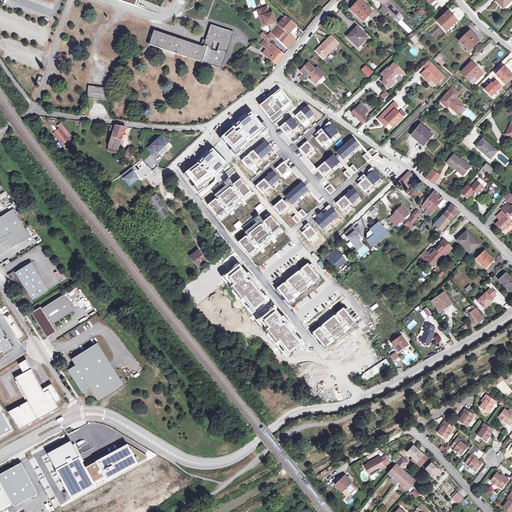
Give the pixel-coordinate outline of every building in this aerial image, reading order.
[(360,0),(351,10),(363,21),(372,11),(360,0)] [(378,0),(384,5),(381,9),(379,11),(384,16),(389,11),(391,12),(391,11),(396,16),(402,10),(397,6),(397,5),(392,0),(378,0)] [(297,25),(286,16),(278,24),(277,22),(276,22),(273,12),(270,14),(268,7),(257,10),(260,17),(263,16),(266,26),(269,25),(271,32),(288,48),(295,40),(289,34),(297,25)] [(420,17),(425,13),(421,9),(416,13),(420,17)] [(437,22),(446,31),(456,22),(447,12),(437,22)] [(222,68),(234,32),(211,25),(204,47),(155,31),(150,45),(222,69),(222,68)] [(348,37),(352,41),(353,40),(359,46),(367,38),(357,28),(348,37)] [(469,50),(479,40),(470,31),(459,41),(469,50)] [(414,42),(416,40),(417,38),(414,36),(412,33),(408,37),(410,39),(414,42)] [(331,36),(325,42),(326,44),(322,48),(320,47),(316,51),(319,55),(321,53),(325,56),(338,43),(331,36)] [(278,65),(285,55),(273,46),(265,39),(261,44),(263,45),(267,49),(263,54),(278,65)] [(416,40),(414,42),(422,49),(424,46),(416,40)] [(284,54),(288,50),(279,42),(276,45),(284,54)] [(439,61),(444,57),(440,53),(435,58),(439,61)] [(428,61),(423,65),(427,69),(421,75),(425,79),(428,76),(431,80),(436,85),(444,77),(428,61)] [(319,73),(321,71),(317,67),(315,69),(308,63),(301,71),(308,78),(310,75),(312,77),(311,79),(316,84),(323,76),(319,73)] [(396,74),(401,70),(394,63),(389,68),(388,67),(381,74),(386,79),(382,82),(388,88),(395,82),(392,79),(396,74)] [(473,84),(483,74),(471,63),(461,72),(473,84)] [(501,63),(492,72),(496,75),(505,66),(501,63)] [(362,70),(369,77),(372,73),(365,66),(362,70)] [(506,84),(511,79),(509,77),(511,74),(504,67),(497,75),(506,84)] [(301,73),(296,77),(301,83),(306,79),(301,73)] [(89,87),(88,98),(109,101),(111,90),(89,87)] [(447,108),(449,106),(458,114),(464,106),(455,99),(459,94),(452,88),(441,102),(447,108)] [(254,102),(266,93),(263,89),(251,98),(254,102)] [(280,89),(259,106),(269,119),(281,110),(291,102),(280,89)] [(491,103),(489,101),(486,104),(484,106),(487,109),(490,106),(491,108),(498,100),(496,98),(491,103)] [(386,119),(389,123),(393,126),(402,117),(395,110),(398,107),(394,103),(378,119),(382,123),(386,119)] [(351,113),(362,123),(366,119),(363,115),(367,111),(360,104),(351,113)] [(307,106),(301,111),(308,119),(314,115),(307,106)] [(284,113),(281,110),(269,119),(272,122),(284,113)] [(354,126),(358,123),(349,110),(345,113),(354,126)] [(301,111),(295,116),(302,125),(308,119),(301,111)] [(252,112),(222,137),(227,142),(233,149),(236,153),(240,149),(242,147),(240,145),(246,140),(248,138),(254,133),(256,136),(265,128),(252,112)] [(291,117),(286,122),(293,131),(299,126),(291,117)] [(286,122),(280,127),(287,136),(293,131),(286,122)] [(328,128),(324,132),(330,140),(339,133),(329,122),(325,125),(328,128)] [(68,138),(70,136),(61,123),(58,125),(60,128),(54,133),(67,149),(73,144),(70,140),(68,138)] [(412,136),(416,139),(418,138),(425,144),(433,135),(421,125),(412,136)] [(112,148),(117,149),(118,150),(126,127),(116,126),(115,127),(112,126),(110,130),(114,132),(108,148),(111,149),(112,148)] [(320,135),(315,139),(322,147),(330,140),(324,132),(321,129),(317,132),(320,135)] [(162,135),(148,148),(152,153),(156,150),(158,152),(169,142),(162,135)] [(353,138),(345,145),(351,153),(360,146),(353,138)] [(490,159),(497,151),(483,139),(476,147),(490,159)] [(265,141),(260,146),(267,155),(273,149),(265,141)] [(307,141),(299,149),(306,157),(314,149),(307,141)] [(345,145),(336,153),(343,160),(351,153),(345,145)] [(260,146),(254,151),(261,159),(261,160),(267,155),(260,146)] [(372,148),(368,152),(373,158),(378,153),(372,148)] [(199,163),(186,173),(190,178),(193,183),(198,189),(202,187),(214,177),(223,168),(227,164),(213,149),(201,162),(199,163)] [(253,150),(247,155),(255,164),(261,159),(253,150)] [(366,153),(363,156),(368,162),(371,159),(366,153)] [(255,164),(247,155),(242,160),(249,169),(255,164)] [(333,155),(325,162),(332,170),(340,163),(333,155)] [(456,168),(464,174),(466,173),(470,167),(471,167),(461,159),(460,160),(454,155),(447,163),(455,170),(455,169),(456,168)] [(284,162),(276,169),(282,177),(291,170),(284,162)] [(325,162),(317,169),(324,177),(332,170),(325,162)] [(484,170),(485,169),(490,173),(493,169),(486,164),(483,167),(481,168),(484,170)] [(353,165),(350,168),(354,174),(358,171),(353,165)] [(135,170),(132,166),(121,175),(130,185),(139,178),(133,171),(135,170)] [(370,173),(366,177),(373,185),(381,178),(372,168),(368,171),(370,173)] [(347,170),(344,173),(349,179),(352,176),(347,170)] [(433,183),(437,178),(440,176),(433,170),(427,177),(433,183)] [(273,171),(264,179),(271,187),(280,179),(273,171)] [(404,190),(409,184),(406,181),(412,175),(409,172),(397,184),(404,190)] [(362,181),(358,184),(365,192),(373,185),(366,177),(364,175),(360,178),(362,181)] [(214,200),(208,205),(219,218),(226,212),(223,208),(226,206),(228,209),(240,199),(238,196),(240,194),(243,197),(251,191),(241,179),(234,184),(217,198),(218,199),(216,200),(215,201),(214,200)] [(234,184),(229,179),(224,183),(226,186),(213,197),(216,200),(218,199),(217,198),(234,184)] [(263,194),(271,187),(264,179),(256,186),(263,194)] [(302,182),(294,189),(300,197),(309,190),(302,182)] [(468,199),(474,191),(479,195),(484,189),(476,182),(474,185),(471,183),(468,186),(467,186),(461,193),(468,199)] [(198,189),(193,183),(191,184),(198,193),(203,189),(202,187),(198,189)] [(330,184),(325,189),(330,195),(335,190),(330,184)] [(353,189),(345,196),(352,204),(360,197),(353,189)] [(292,190),(284,198),(290,206),(299,198),(292,190)] [(428,199),(422,206),(426,210),(431,214),(443,199),(434,191),(428,199)] [(8,199),(4,192),(0,194),(0,201),(1,203),(8,199)] [(152,205),(151,206),(152,207),(153,207),(156,211),(154,212),(160,221),(168,214),(162,207),(164,205),(156,195),(149,201),(152,205)] [(345,196),(336,203),(343,211),(352,204),(345,196)] [(419,203),(422,206),(428,199),(424,197),(419,203)] [(282,199),(274,207),(280,214),(289,207),(282,199)] [(501,220),(496,225),(502,231),(506,228),(507,228),(511,224),(508,221),(510,219),(509,217),(511,215),(511,216),(511,206),(510,208),(507,204),(501,210),(502,211),(497,216),(501,220)] [(437,228),(435,230),(439,234),(442,231),(441,231),(444,227),(453,216),(458,211),(451,205),(443,216),(433,225),(437,228)] [(408,214),(401,207),(397,210),(399,211),(390,219),(396,225),(408,214)] [(331,208),(323,215),(330,223),(338,216),(331,208)] [(0,245),(8,241),(12,248),(20,243),(13,231),(23,225),(13,209),(0,217),(0,245)] [(302,210),(299,212),(303,218),(307,215),(302,210)] [(418,229),(414,225),(413,227),(411,225),(416,219),(415,218),(419,214),(416,211),(412,214),(413,216),(404,225),(414,234),(418,229)] [(319,218),(315,222),(322,230),(330,223),(321,212),(317,216),(319,218)] [(296,215),(292,218),(297,223),(300,221),(296,215)] [(245,238),(239,242),(249,255),(256,249),(253,245),(256,243),(258,246),(270,236),(268,233),(270,231),(274,234),(281,228),(271,216),(264,222),(247,236),(248,237),(246,238),(245,238)] [(247,236),(264,222),(259,216),(254,220),(256,223),(243,234),(246,238),(248,237),(247,236)] [(379,223),(382,227),(384,226),(386,228),(389,225),(383,219),(379,223)] [(307,229),(302,233),(310,241),(317,234),(308,223),(305,227),(307,229)] [(375,226),(371,230),(367,234),(367,239),(373,246),(388,233),(382,227),(379,223),(375,226)] [(23,225),(13,231),(20,243),(30,236),(23,225)] [(356,231),(352,226),(345,233),(348,236),(347,238),(355,247),(360,243),(358,241),(359,241),(359,238),(357,236),(354,232),(356,231)] [(473,240),(474,239),(466,232),(457,240),(469,253),(477,245),(473,240)] [(430,253),(429,251),(427,253),(425,250),(420,255),(422,257),(422,258),(424,258),(425,263),(429,262),(430,265),(432,264),(434,263),(435,262),(437,261),(439,262),(452,249),(443,240),(433,250),(430,253)] [(340,258),(341,256),(334,250),(326,257),(337,269),(344,262),(340,258)] [(476,259),(486,269),(491,264),(490,263),(493,260),(485,251),(476,259)] [(198,266),(205,261),(199,252),(192,257),(198,266)] [(49,290),(31,263),(15,273),(14,272),(11,274),(14,278),(10,280),(26,305),(49,290)] [(308,263),(277,288),(288,301),(318,275),(308,263)] [(251,312),(267,300),(240,265),(224,278),(231,287),(230,288),(241,301),(242,300),(251,312)] [(499,280),(510,292),(511,290),(511,280),(506,273),(499,280)] [(490,290),(477,301),(484,309),(493,300),(492,299),(494,298),(496,296),(490,290)] [(432,301),(439,312),(445,308),(451,304),(444,293),(432,301)] [(59,298),(70,314),(73,312),(63,295),(59,298)] [(70,314),(59,298),(42,309),(41,307),(32,313),(47,338),(56,332),(52,325),(70,314)] [(302,343),(274,308),(258,321),(266,330),(265,331),(275,344),(276,343),(286,356),(302,343)] [(342,308),(310,331),(322,347),(353,323),(342,308)] [(483,319),(476,309),(470,313),(476,321),(478,323),(483,319)] [(425,329),(426,329),(421,341),(429,345),(433,336),(435,333),(433,332),(435,328),(427,324),(425,329)] [(0,350),(1,350),(3,355),(13,348),(0,327),(0,350)] [(396,350),(398,352),(402,349),(403,351),(409,347),(402,336),(399,337),(397,334),(391,338),(394,341),(391,343),(396,350)] [(76,366),(68,371),(81,390),(88,385),(89,386),(98,401),(100,402),(124,386),(98,343),(72,360),(76,366)] [(395,352),(390,356),(393,361),(399,357),(395,352)] [(19,365),(24,373),(32,369),(27,360),(19,365)] [(8,412),(19,429),(59,408),(56,403),(62,399),(52,384),(43,390),(32,369),(24,373),(15,378),(28,402),(8,412)] [(511,390),(502,380),(496,386),(506,396),(511,390)] [(485,399),(483,403),(480,407),(488,413),(490,410),(491,409),(491,408),(493,405),(495,402),(486,395),(484,398),(485,399)] [(0,437),(12,431),(0,408),(0,437)] [(464,413),(461,416),(458,421),(466,427),(468,424),(469,424),(470,422),(469,422),(472,419),(471,418),(474,415),(465,409),(462,412),(464,413)] [(511,413),(511,415),(508,412),(504,409),(498,417),(501,420),(502,421),(502,420),(506,423),(506,422),(509,424),(511,422),(511,420),(511,413)] [(443,425),(441,428),(437,433),(445,439),(448,436),(449,435),(449,434),(451,431),(450,431),(453,428),(444,421),(442,424),(443,425)] [(483,428),(480,431),(477,435),(485,441),(487,438),(488,438),(489,437),(488,437),(491,433),(490,433),(493,430),(484,424),(481,427),(483,428)] [(460,441),(460,440),(457,438),(451,446),(454,448),(453,449),(457,452),(456,452),(457,453),(458,453),(461,455),(467,447),(463,444),(460,441)] [(71,441),(47,453),(72,500),(139,465),(128,444),(85,467),(71,441)] [(423,456),(423,455),(413,446),(408,453),(414,458),(422,465),(428,458),(424,455),(423,456)] [(479,458),(483,453),(474,446),(470,451),(479,458)] [(402,469),(408,462),(399,454),(393,461),(402,469)] [(474,458),(474,457),(471,454),(465,463),(468,465),(468,466),(471,468),(470,468),(471,469),(472,469),(475,471),(481,463),(477,460),(474,458)] [(385,466),(384,465),(389,462),(385,456),(381,459),(379,456),(370,462),(365,466),(370,475),(381,468),(385,466)] [(414,458),(412,460),(420,467),(422,465),(414,458)] [(23,464),(0,475),(0,478),(15,507),(39,494),(23,464)] [(430,473),(431,474),(435,477),(440,471),(431,464),(421,474),(427,479),(431,475),(429,474),(430,473)] [(407,490),(415,481),(396,465),(388,474),(407,490)] [(504,479),(501,477),(496,473),(490,481),(493,484),(495,485),(498,487),(501,489),(508,480),(505,478),(504,479)] [(355,489),(350,484),(348,482),(350,481),(345,475),(336,485),(342,492),(345,489),(350,494),(355,489)] [(0,510),(12,504),(0,482),(0,510)] [(511,511),(511,491),(511,492),(511,493),(507,499),(509,500),(503,508),(508,511),(511,511)] [(464,499),(457,492),(452,498),(458,504),(464,499)]
